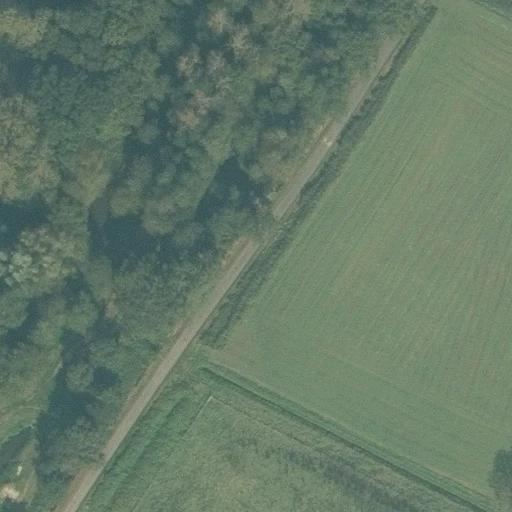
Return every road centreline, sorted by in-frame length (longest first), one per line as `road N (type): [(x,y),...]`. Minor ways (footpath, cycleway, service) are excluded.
road 1 (track): [(66,511),(412,0)]
road 2 (track): [(32,0),(18,118),(0,155)]
